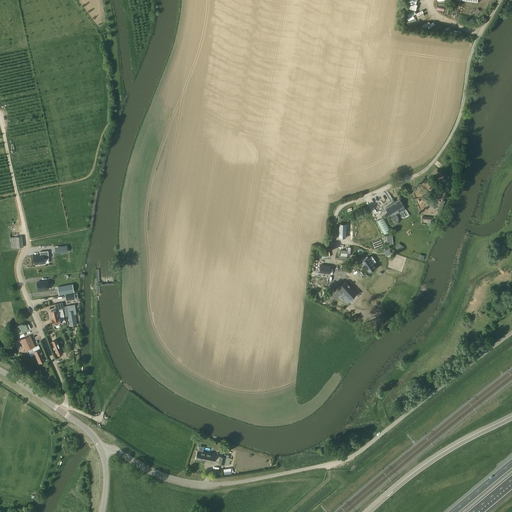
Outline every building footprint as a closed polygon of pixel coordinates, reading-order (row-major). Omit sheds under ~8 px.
[(389,214),(403,206),(399,199),(385,208),(389,214)] [(397,214),(391,218),(394,224),(401,220),(397,214)] [(427,220),(427,225),(430,225),(431,221),(432,221),(432,217),(428,217),(428,216),(422,216),(421,220),(427,220)] [(384,217),(377,221),(384,234),(391,230),(384,217)] [(386,245),(393,244),(392,235),(385,236),(386,245)] [(10,248),(23,247),(22,236),(10,237),(10,248)] [(44,264),(44,259),(49,258),(48,251),(40,252),(40,255),(34,256),(35,264),(38,264),(44,264)] [(370,275),(376,271),(371,263),(375,260),(371,253),(367,255),(366,253),(359,256),(362,261),(359,263),(362,268),(365,266),(370,275)] [(330,266),(321,265),(320,272),(330,273),(330,266)] [(47,281),(37,282),(38,290),(48,289),(47,281)] [(340,289),(335,293),(339,296),(343,292),(350,300),(357,294),(346,281),(339,287),(340,289)] [(73,284),(58,287),(59,295),(74,292),(73,284)] [(70,326),(76,325),(75,314),(76,314),(75,304),(67,306),(70,326)] [(50,311),(52,319),(53,324),(55,324),(55,325),(56,326),(59,325),(59,324),(59,323),(61,323),(60,317),(64,316),(62,308),(50,311)] [(16,323),(16,324),(17,328),(19,334),(29,330),(26,324),(17,323),(16,323)] [(39,363),(45,360),(39,345),(35,346),(30,335),(21,339),(26,350),(32,348),(39,363)] [(52,342),(58,355),(62,354),(57,340),(52,342)] [(212,462),(214,454),(198,451),(196,459),(201,460),(201,459),(205,460),(205,461),(212,462)]
